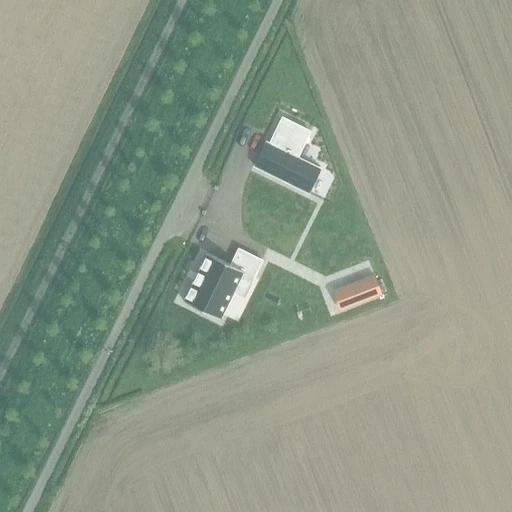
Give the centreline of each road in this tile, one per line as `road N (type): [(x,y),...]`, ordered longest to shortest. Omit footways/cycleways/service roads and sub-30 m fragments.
road 1 (unclassified): [(25,511),(277,0)]
road 2 (unclassified): [(0,377),(183,0)]
